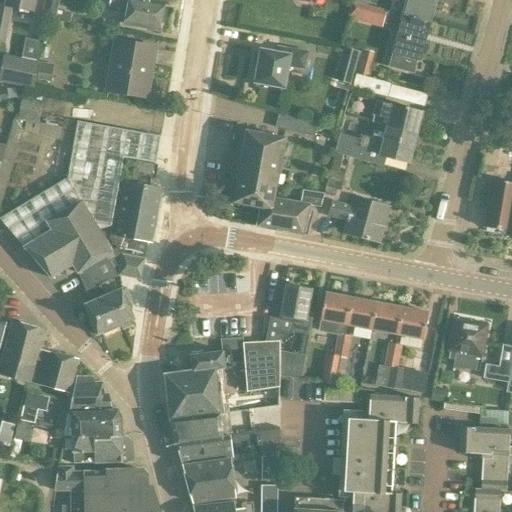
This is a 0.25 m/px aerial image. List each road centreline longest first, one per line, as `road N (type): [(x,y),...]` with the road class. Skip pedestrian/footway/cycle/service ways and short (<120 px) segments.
road 1 (residential): [(429,276),(503,0)]
road 2 (tertiary): [(429,276),(230,236),(191,237)]
road 3 (tertiary): [(191,237),(179,178),(204,0)]
road 4 (residential): [(145,387),(122,382),(94,359),(0,255)]
road 5 (tertiary): [(145,387),(159,272),(175,245),(191,237)]
road 6 (residential): [(286,511),(287,488),(310,446),(313,409),(283,407)]
road 7 (tertiary): [(170,511),(145,387)]
